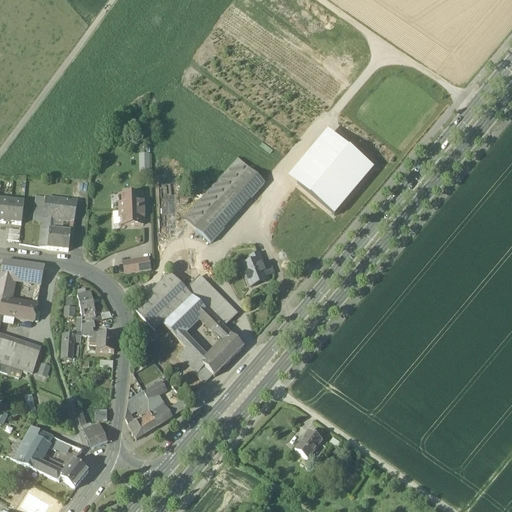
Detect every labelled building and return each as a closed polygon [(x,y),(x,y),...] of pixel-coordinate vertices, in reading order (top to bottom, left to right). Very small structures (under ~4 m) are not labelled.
[(296,186),(335,139),(327,133),(288,179),(296,186)] [(296,186),(334,217),(373,171),(335,139),(296,186)] [(140,171),(150,171),(150,155),(140,154),(140,171)] [(264,185),(237,161),(217,183),(229,194),(244,207),(264,185)] [(217,183),(183,221),(195,231),(209,216),(229,194),(217,183)] [(229,194),(209,216),(224,229),(244,207),(229,194)] [(143,196),(121,197),(121,203),(119,205),(119,212),(143,211),(143,196)] [(45,199),(36,198),(35,211),(43,212),(45,199)] [(53,200),(45,199),(43,212),(40,242),(48,243),(49,231),(50,231),(51,220),(53,200)] [(77,203),(53,200),(51,220),(74,222),(77,203)] [(11,203),(0,201),(0,223),(9,224),(11,203)] [(23,204),(11,203),(9,224),(21,226),(23,204)] [(143,211),(119,212),(119,218),(122,220),(122,227),(144,226),(143,211)] [(209,216),(195,231),(209,244),(224,229),(209,216)] [(50,231),(49,231),(48,243),(47,249),(47,250),(68,252),(70,233),(50,231)] [(258,255),(250,259),(252,264),(242,268),(250,288),(266,281),(265,278),(260,266),(259,262),(260,261),(258,255)] [(148,259),(122,264),(125,276),(150,272),(148,259)] [(11,263),(2,262),(0,273),(0,275),(8,277),(11,263)] [(44,268),(11,263),(8,277),(7,283),(16,284),(41,288),(44,268)] [(269,263),(260,266),(265,278),(274,275),(269,263)] [(8,277),(0,275),(0,297),(4,299),(7,283),(8,277)] [(170,275),(134,310),(155,332),(162,325),(161,324),(163,313),(186,291),(170,275)] [(237,313),(200,276),(186,291),(206,311),(223,328),(237,313)] [(16,284),(7,283),(4,299),(3,301),(12,302),(16,284)] [(186,291),(163,313),(161,324),(162,325),(176,340),(177,339),(177,340),(182,335),(198,319),(206,311),(186,291)] [(90,294),(77,297),(81,312),(84,312),(93,309),(90,294)] [(66,298),(65,318),(75,318),(76,298),(66,298)] [(3,301),(2,301),(0,310),(0,316),(1,317),(15,319),(17,303),(12,302),(3,301)] [(37,306),(17,303),(15,319),(35,322),(37,306)] [(95,316),(93,309),(84,312),(85,318),(95,316)] [(223,328),(206,311),(198,319),(217,337),(224,330),(223,328)] [(97,322),(82,326),(81,338),(89,338),(90,336),(94,336),(95,329),(97,329),(97,322)] [(243,348),(224,330),(217,337),(221,341),(217,344),(220,347),(212,354),(224,367),(243,348)] [(207,360),(182,335),(177,340),(186,349),(204,367),(212,376),(213,377),(218,372),(207,360)] [(73,337),(63,336),(61,360),(71,361),(73,337)] [(94,336),(90,336),(89,338),(89,347),(97,347),(96,353),(114,354),(115,338),(94,336)] [(41,350),(0,337),(0,364),(33,375),(41,350)] [(204,367),(186,349),(180,356),(197,374),(204,367)] [(224,367),(212,354),(207,360),(218,372),(224,367)] [(37,376),(47,379),(50,367),(41,364),(37,376)] [(197,374),(195,376),(204,385),(212,376),(204,367),(197,374)] [(161,384),(143,394),(148,403),(158,398),(166,392),(161,384)] [(143,394),(137,398),(142,407),(148,403),(143,394)] [(137,398),(128,403),(125,421),(132,416),(142,407),(137,398)] [(158,398),(148,403),(149,415),(163,407),(158,398)] [(183,402),(172,409),(177,415),(187,408),(183,402)] [(163,407),(149,415),(158,429),(171,419),(167,412),(163,407)] [(177,415),(172,409),(167,412),(171,419),(177,415)] [(96,412),(96,423),(107,423),(108,412),(96,412)] [(81,413),(76,415),(81,428),(86,426),(81,413)] [(135,424),(128,428),(136,442),(158,429),(149,415),(135,424)] [(125,421),(128,428),(135,424),(132,416),(125,421)] [(106,445),(99,426),(98,426),(91,426),(92,428),(99,448),(106,445)] [(31,431),(25,428),(18,441),(24,443),(31,431)] [(92,428),(83,431),(91,451),(99,448),(92,428)] [(55,441),(31,430),(22,446),(14,462),(22,466),(28,454),(35,458),(38,454),(44,457),(49,448),(51,449),(55,441)] [(308,433),(294,452),(307,462),(320,445),(321,442),(308,433)] [(60,444),(55,441),(51,449),(57,451),(60,444)] [(17,443),(16,442),(7,458),(14,462),(22,446),(17,443)] [(320,445),(307,462),(312,466),(325,449),(320,445)] [(35,458),(28,454),(22,466),(26,468),(25,471),(28,472),(30,470),(35,472),(39,464),(40,464),(44,457),(38,454),(35,458)] [(62,467),(49,461),(47,467),(63,475),(69,468),(64,464),(62,467)] [(88,474),(73,462),(69,468),(63,475),(59,479),(61,480),(74,491),(88,474)] [(40,464),(39,464),(35,472),(58,484),(61,480),(59,479),(63,475),(47,467),(40,464)]
